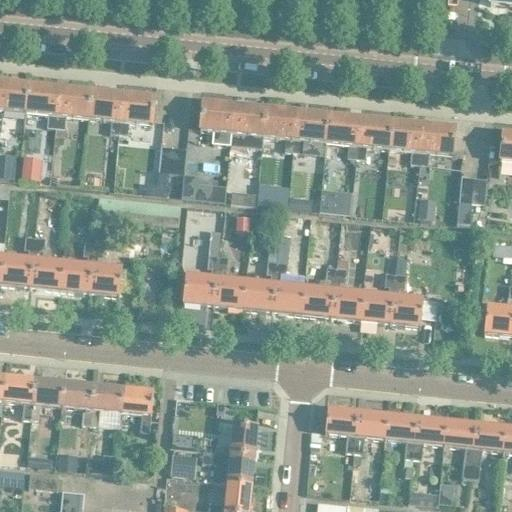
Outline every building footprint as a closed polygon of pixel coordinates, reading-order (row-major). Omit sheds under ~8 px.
[(511,9),(511,0),(489,0),(489,7),(511,9)] [(0,136),(1,137),(2,127),(3,127),(4,121),(1,120),(2,114),(25,116),(28,87),(7,85),(0,84),(0,136)] [(28,87),(25,116),(47,119),(46,125),(44,125),(44,130),(55,132),(59,93),(59,91),(48,90),(28,87)] [(59,93),(55,132),(66,133),(67,127),(65,127),(65,120),(88,122),(90,94),(70,92),(59,91),(59,93)] [(90,94),(88,122),(110,125),(110,131),(107,131),(106,137),(118,138),(122,99),(122,97),(111,96),(90,94)] [(122,99),(118,138),(129,139),(129,133),(128,133),(128,127),(151,129),(154,100),(153,100),(133,98),(122,97),(122,99)] [(202,105),(198,134),(215,136),(213,149),(229,150),(233,110),(234,108),(222,107),(203,105),(202,105)] [(233,110),(229,150),(240,151),(260,153),(262,141),(265,112),(244,110),(234,108),(233,110)] [(265,112),(262,141),(284,143),(283,150),(281,149),(280,156),(292,157),(296,117),(297,115),(285,114),(265,112)] [(296,117),(292,157),(303,158),(304,152),(301,152),(302,145),(325,148),(328,118),(307,116),(297,115),(296,117)] [(328,118),(325,148),(347,150),(346,156),(344,156),(343,162),(354,163),(359,123),(359,121),(348,120),(328,118)] [(359,123),(354,163),(366,165),(367,159),(364,158),(365,152),(387,154),(391,124),(370,122),(359,121),(359,123)] [(391,124),(387,154),(410,157),(409,163),(407,163),(406,169),(418,170),(422,130),(423,128),(411,127),(391,124)] [(422,130),(418,170),(429,171),(430,165),(427,165),(428,158),(451,161),(454,130),(453,130),(453,131),(433,129),(423,128),(422,130)] [(502,135),(499,165),(511,165),(511,136),(503,136),(503,135),(502,135)] [(160,150),(158,175),(169,176),(170,176),(173,151),(160,150)] [(173,151),(170,176),(183,178),(186,152),(173,151)] [(0,179),(11,180),(12,165),(0,164),(0,179)] [(41,166),(22,164),(20,182),(39,184),(41,166)] [(468,207),(471,181),(458,180),(455,206),(468,207)] [(471,181),(468,207),(481,209),(484,183),(471,181)] [(202,204),(224,206),(225,189),(204,187),(202,204)] [(229,193),(228,205),(252,208),(253,196),(229,193)] [(318,216),(332,217),(335,194),(321,193),(318,216)] [(311,202),(300,201),(299,214),(310,215),(311,202)] [(433,223),(435,204),(419,203),(417,222),(433,223)] [(248,236),(249,221),(235,220),(235,235),(248,236)] [(129,252),(146,252),(146,232),(129,232),(129,252)] [(209,233),(207,258),(216,259),(219,234),(209,233)] [(32,253),(34,240),(24,239),(23,252),(32,253)] [(34,240),(32,253),(42,254),(43,241),(34,240)] [(91,259),(93,246),(83,245),(81,258),(91,259)] [(93,246),(91,259),(101,260),(102,247),(93,246)] [(511,260),(511,248),(492,247),(491,259),(511,260)] [(207,258),(206,271),(210,272),(215,272),(216,259),(207,258)] [(216,259),(215,272),(220,273),(225,273),(226,260),(216,259)] [(2,260),(0,275),(0,287),(28,290),(31,263),(2,260)] [(31,263),(28,290),(58,293),(61,266),(31,263)] [(266,264),(264,277),(269,278),(274,278),(275,265),(266,264)] [(275,265),(274,278),(284,279),(285,266),(275,265)] [(61,266),(58,293),(87,296),(90,269),(61,266)] [(90,269),(87,296),(118,299),(119,291),(135,293),(136,273),(90,269)] [(325,270),(323,283),(333,284),(334,271),(325,270)] [(334,271),(333,284),(342,285),(344,272),(334,271)] [(182,306),(212,309),(214,282),(215,272),(210,272),(209,281),(185,279),(182,306)] [(214,282),(212,309),(241,312),(244,285),(219,282),(220,273),(215,272),(214,282)] [(383,276),(382,289),(386,290),(392,290),(393,277),(383,276)] [(393,277),(392,290),(397,291),(401,291),(402,278),(393,277)] [(244,285),(241,312),(270,315),(273,288),(274,278),(269,278),(268,287),(244,285)] [(273,288),(270,315),(300,318),(303,291),(283,289),(284,279),(274,278),(273,288)] [(303,291),(300,318),(329,321),(332,294),(333,284),(323,283),(322,293),(303,291)] [(332,294),(329,321),(358,324),(361,297),(341,295),(342,285),(333,284),(332,294)] [(511,289),(507,289),(505,311),(485,309),(482,337),(511,340),(511,289)] [(361,297),(358,324),(388,327),(391,300),(392,290),(386,290),(386,299),(361,297)] [(391,300),(388,327),(419,330),(420,322),(436,323),(437,305),(396,300),(397,291),(392,290),(391,300)] [(3,380),(1,404),(23,406),(21,422),(29,423),(33,383),(3,380)] [(33,383),(29,423),(37,423),(39,408),(60,410),(63,386),(33,383)] [(92,389),(63,386),(60,410),(82,412),(81,428),(89,429),(92,389)] [(92,389),(89,429),(96,429),(98,414),(119,416),(122,392),(92,389)] [(122,392),(119,416),(141,418),(139,434),(148,435),(152,395),(122,392)] [(345,456),(353,456),(357,417),(327,414),(324,437),(347,439),(345,456)] [(357,417),(353,456),(361,457),(363,441),(384,443),(387,420),(357,417)] [(387,420),(384,443),(406,445),(404,461),(413,461),(417,423),(387,420)] [(417,423),(413,461),(420,462),(422,447),(444,449),(447,426),(417,423)] [(471,468),(475,428),(447,426),(444,449),(465,451),(462,483),(469,484),(470,468),(471,468)] [(254,460),(257,430),(233,427),(231,449),(215,448),(215,455),(254,460)] [(503,455),(505,431),(475,428),(471,468),(470,468),(469,484),(477,484),(481,453),(503,455)] [(511,432),(505,431),(503,455),(511,455),(511,432)] [(191,443),(171,441),(170,449),(190,451),(191,443)] [(215,455),(206,454),(205,463),(216,464),(214,485),(227,486),(251,489),(254,460),(215,455)] [(169,479),(193,481),(195,460),(171,457),(169,479)] [(86,461),(84,476),(113,478),(115,459),(102,458),(102,462),(86,461)] [(42,471),(50,472),(51,462),(43,461),(42,471)] [(57,473),(74,475),(75,463),(58,462),(57,473)] [(23,476),(0,473),(0,488),(22,490),(23,476)] [(55,479),(27,476),(26,491),(54,494),(55,479)] [(248,511),(251,489),(227,486),(225,508),(209,507),(208,511),(248,511)] [(387,504),(389,489),(380,488),(378,503),(387,504)] [(408,494),(407,506),(435,509),(436,497),(408,494)] [(60,507),(82,509),(83,497),(62,495),(60,507)]
